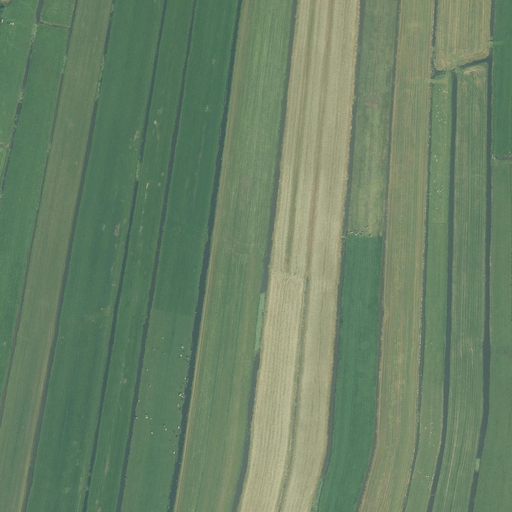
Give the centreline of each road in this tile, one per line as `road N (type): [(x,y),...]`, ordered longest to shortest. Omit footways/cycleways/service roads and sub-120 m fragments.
road 1 (track): [(180,511),(247,0)]
road 2 (track): [(448,63),(446,76),(421,85),(409,429),(395,511)]
